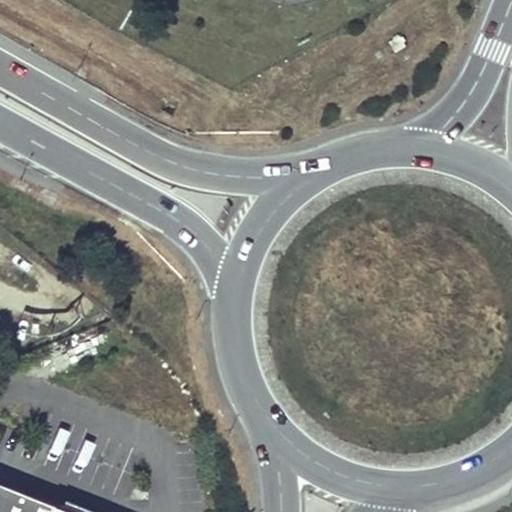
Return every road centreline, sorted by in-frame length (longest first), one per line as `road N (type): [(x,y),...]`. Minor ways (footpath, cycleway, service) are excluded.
road 1 (primary): [(309,174),(219,175),(161,159),(0,69)]
road 2 (primary): [(0,123),(179,221),(201,240),(232,297)]
road 3 (primary): [(511,6),(468,102),(427,148)]
road 4 (primary): [(268,423),(326,472),(405,488)]
road 5 (primary): [(309,174),(255,229),(232,297)]
road 6 (primary): [(232,297),(234,353),(268,423)]
road 7 (primary): [(427,148),(367,150),(309,174)]
